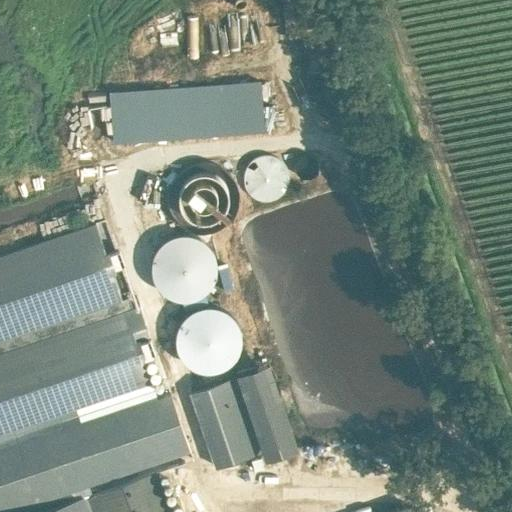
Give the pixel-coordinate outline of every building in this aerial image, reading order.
[(317,79),(303,81),(309,116),(323,113),(317,79)] [(243,181),(245,187),(248,192),(253,196),(258,199),(263,200),(269,200),(275,198),(280,195),(284,191),(287,186),(288,180),(288,174),(286,169),(283,163),(279,159),(274,156),(268,155),(262,155),(256,157),(251,160),(247,164),(244,170),(243,175),(243,181)] [(217,165),(211,163),(204,162),(196,163),(189,165),(183,169),(177,173),(172,179),(169,186),(168,193),(167,201),(169,208),(171,215),(175,221),(181,226),(187,230),(194,233),(201,234),(209,233),(216,231),(222,228),(228,224),(233,218),(236,212),(238,205),(239,198),(238,191),(236,185),(233,179),(229,173),(223,169),(217,165)] [(127,295),(122,297),(96,221),(0,253),(0,443),(97,411),(155,391),(143,357),(157,352),(140,304),(131,307),(127,296),(127,295)] [(215,274),(217,264),(215,254),(211,245),(204,238),(194,233),(184,231),(174,233),(165,238),(158,245),(153,254),(151,264),(153,274),(158,283),(165,291),(174,295),(184,297),(194,295),(204,291),(211,283),(215,274)] [(240,347),(242,337),(240,326),(235,317),(228,310),(219,305),(208,303),(198,305),(189,310),(182,317),(177,326),(175,337),(177,347),(182,356),(189,364),(198,368),(208,370),(219,368),(228,364),(235,356),(240,347)] [(237,373),(190,389),(191,390),(217,465),(217,466),(263,450),(237,373)] [(171,511),(158,473),(87,498),(92,511),(171,511)] [(88,511),(80,487),(5,511),(88,511)]
